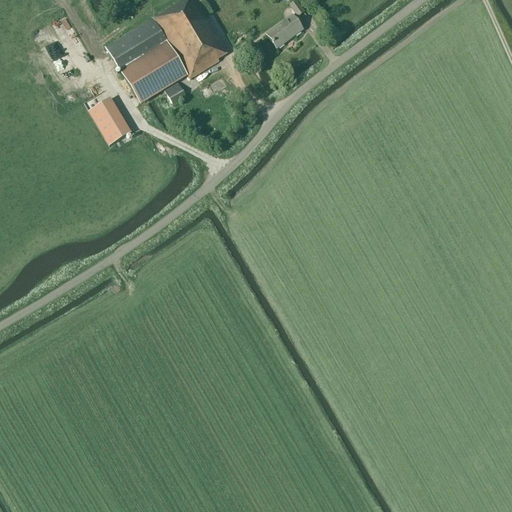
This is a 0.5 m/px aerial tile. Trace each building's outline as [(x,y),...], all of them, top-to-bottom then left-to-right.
[(217,62),(227,55),(205,18),(211,14),(202,0),(185,0),(104,49),(138,105),(186,76),(189,81),(218,63),(217,62)] [(304,14),(295,3),(288,8),(297,19),(304,14)] [(276,50),(301,32),(291,18),(266,36),(272,44),(271,44),(272,46),(273,45),(276,50)] [(76,76),(74,63),(51,66),(53,79),(76,76)] [(171,106),(185,98),(177,84),(163,93),(166,98),(162,100),(167,108),(171,106)] [(209,88),(202,90),(204,98),(211,96),(209,88)] [(109,101),(88,113),(109,148),(130,136),(109,101)]
